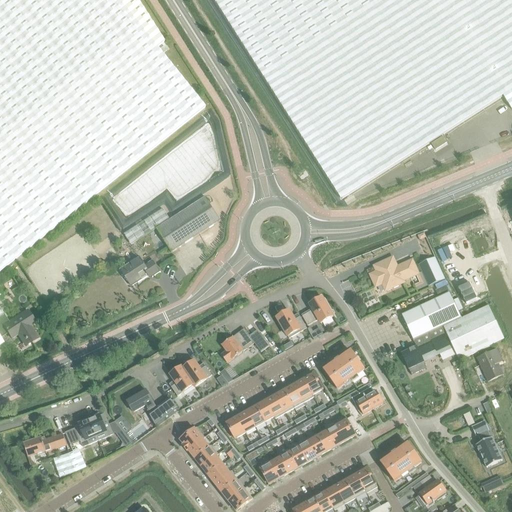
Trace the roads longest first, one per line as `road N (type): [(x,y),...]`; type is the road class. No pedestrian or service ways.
road 1 (residential): [(317,279),(76,407),(0,430)]
road 2 (residential): [(482,511),(421,441),(359,331),(317,279)]
road 3 (unknown): [(328,214),(290,175),(285,145),(192,0)]
road 4 (tertiary): [(189,306),(0,395)]
road 5 (residential): [(160,437),(322,345)]
road 6 (unknown): [(511,145),(354,212)]
road 7 (secondary): [(511,168),(372,226)]
road 8 (residential): [(160,437),(42,511)]
road 9 (residential): [(253,511),(363,447)]
